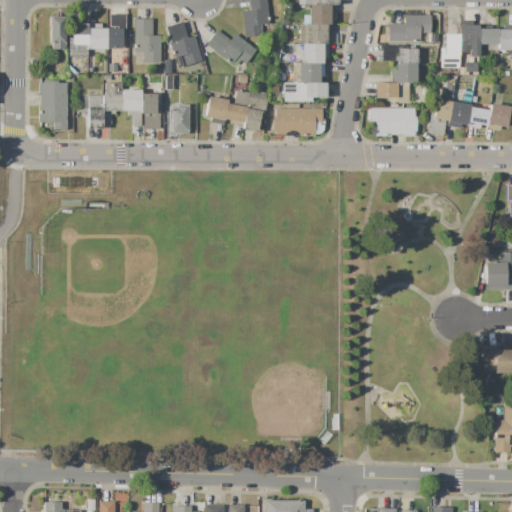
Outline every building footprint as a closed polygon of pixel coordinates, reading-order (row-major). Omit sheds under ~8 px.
[(265,0),(268,23),(260,24),(262,35),(245,37),(241,11),(249,10),(247,0),(265,0)] [(308,5),(312,5),(315,5),(329,5),(329,24),(325,24),(302,24),(302,15),(308,15),(308,5)] [(68,57),(68,38),(72,38),(72,23),(88,24),(88,28),(109,29),(109,14),(125,14),(125,36),(121,36),(121,49),(87,48),(87,57),(68,57)] [(387,42),(386,24),(402,23),(402,15),(429,14),(429,33),(419,33),(419,42),(387,42)] [(50,17),(65,17),(64,50),(51,49),(51,43),(49,43),(50,17)] [(134,19),(151,19),(151,36),(160,36),(160,62),(142,62),(142,52),(134,52),(134,19)] [(164,27),(181,22),(186,38),(193,35),(202,61),(185,66),(181,55),(174,58),(164,27)] [(299,24),(302,24),(325,24),(325,44),(322,44),(301,44),(299,44),(299,24)] [(458,25),(478,25),(478,29),(477,44),(477,56),(468,56),(468,52),(458,52),(458,34),(458,25)] [(497,29),(511,28),(511,50),(497,50),(497,45),(497,29)] [(478,29),(497,29),(497,45),(477,44),(478,29)] [(205,44),(217,30),(229,39),(233,33),(254,51),(244,64),(239,60),(233,67),(205,44)] [(458,34),(458,52),(457,69),(439,68),(439,48),(443,48),(443,34),(458,34)] [(301,44),(322,44),(322,64),(318,64),(301,64),(301,44)] [(416,48),(416,83),(407,83),(395,84),(395,61),(381,61),(381,46),(398,46),(398,48),(416,48)] [(464,62),(476,62),(476,72),(464,72),(464,62)] [(298,64),(301,64),(318,64),(319,83),(298,83),(298,64)] [(165,75),(172,76),(171,90),(164,90),(165,75)] [(239,75),(247,76),(245,84),(237,83),(239,75)] [(454,81),(451,96),(444,95),(447,80),(454,81)] [(66,83),(66,126),(51,126),(51,123),(38,123),(38,83),(42,83),(42,81),(57,81),(57,83),(66,83)] [(101,96),(104,96),(104,83),(120,82),(120,90),(121,110),(101,110),(101,96)] [(283,83),(298,83),(319,83),(325,83),(325,98),(304,98),(305,102),(283,102),(283,83)] [(374,84),(395,84),(407,83),(407,102),(388,102),(388,98),(374,98),(374,84)] [(82,96),(85,96),(85,89),(101,89),(101,96),(101,110),(101,128),(86,128),(86,114),(82,114),(82,96)] [(120,90),(140,90),(140,94),(139,126),(131,126),(131,116),(126,116),(126,110),(121,110),(120,90)] [(248,93),(248,90),(265,93),(264,99),(266,100),(262,120),(258,119),(256,132),(242,129),(243,122),(248,93)] [(226,104),(232,105),(235,91),(248,93),(243,122),(223,119),(226,104)] [(140,94),(155,93),(155,103),(158,103),(158,118),(162,118),(162,125),(159,125),(159,129),(140,129),(139,126),(140,94)] [(207,96),(227,100),(226,104),(223,119),(222,124),(209,122),(209,118),(204,117),(207,96)] [(450,102),(446,122),(444,122),(442,136),(426,134),(428,121),(431,121),(435,99),(450,102)] [(450,102),(468,105),(468,107),(465,125),(460,124),(459,129),(446,127),(446,122),(450,102)] [(490,103),(509,107),(505,128),(499,127),(499,131),(485,128),(485,125),(488,111),(490,103)] [(170,104),(172,104),(172,106),(175,106),(176,104),(188,105),(187,134),(169,133),(170,104)] [(367,108),(390,108),(390,104),(397,104),(397,108),(414,108),(414,117),(416,117),(416,132),(414,132),(414,136),(373,136),(373,121),(367,121),(367,108)] [(468,107),(488,111),(485,125),(480,124),(479,129),(465,127),(465,125),(468,107)] [(272,108),(320,108),(321,122),(323,122),(323,128),(321,131),(317,134),(314,134),(314,135),(274,135),(274,132),(272,132),(272,108)] [(511,252),(511,289),(484,289),(484,263),(499,263),(499,252),(511,252)] [(481,345),(496,345),(511,344),(511,373),(492,373),(492,370),(482,371),(481,345)] [(511,406),(511,446),(509,446),(509,453),(493,452),(494,419),(502,419),(502,406),(511,406)] [(311,511),(265,511),(265,501),(303,501),(303,509),(311,509),(311,511)] [(43,511),(43,502),(60,502),(60,510),(62,510),(62,504),(68,504),(68,510),(71,510),(71,511),(79,511),(43,511)] [(97,511),(97,502),(113,502),(113,511),(97,511)] [(141,511),(141,503),(157,503),(157,511),(141,511)]
